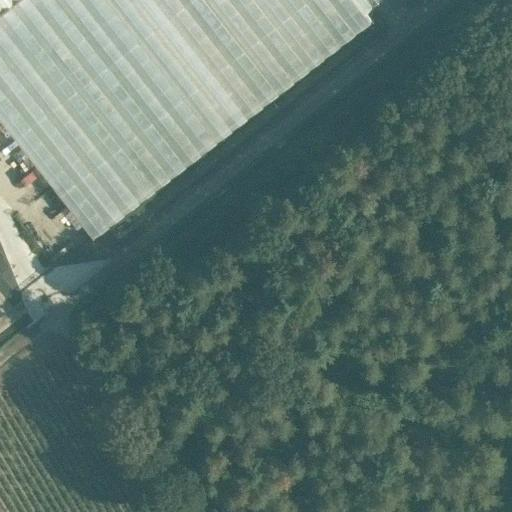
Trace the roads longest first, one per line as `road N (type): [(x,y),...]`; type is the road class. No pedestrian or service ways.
road 1 (unclassified): [(442,0),(0,355)]
road 2 (track): [(174,511),(77,348),(47,315)]
